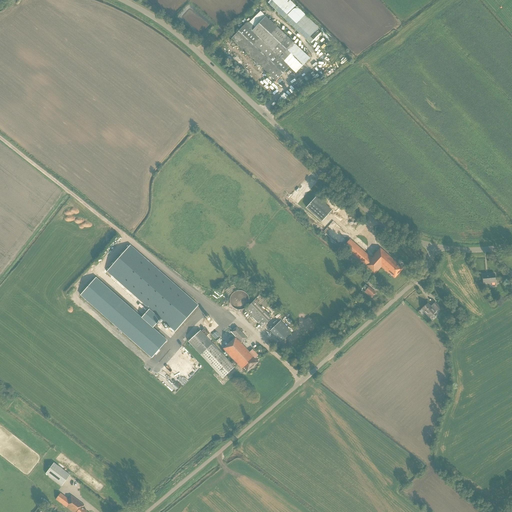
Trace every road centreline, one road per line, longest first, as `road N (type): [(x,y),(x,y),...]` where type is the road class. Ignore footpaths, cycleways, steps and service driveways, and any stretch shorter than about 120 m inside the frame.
road 1 (tertiary): [(434,247),(380,223),(194,50),(121,0)]
road 2 (unclassified): [(148,511),(395,299),(424,272),(434,247)]
